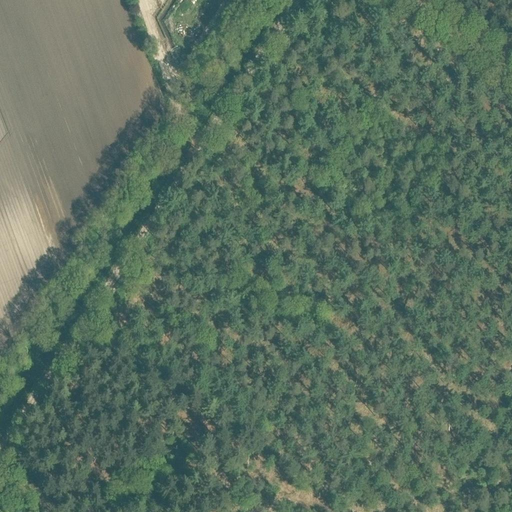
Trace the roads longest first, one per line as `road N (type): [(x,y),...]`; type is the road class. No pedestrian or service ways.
road 1 (track): [(0,446),(295,0)]
road 2 (track): [(511,75),(407,0)]
